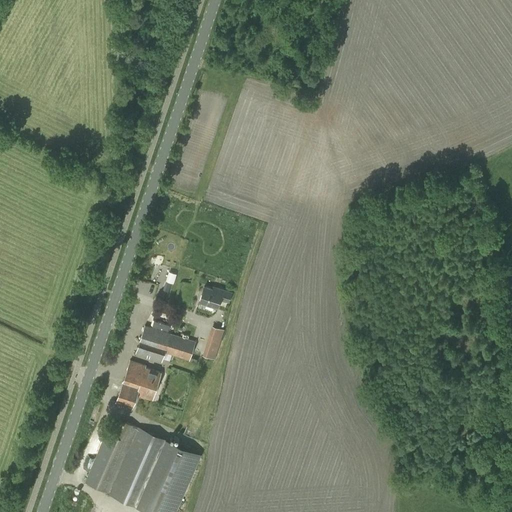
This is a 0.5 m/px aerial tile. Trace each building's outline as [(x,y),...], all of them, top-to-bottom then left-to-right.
[(136,292),(154,297),(158,284),(139,279),(136,292)] [(199,301),(218,307),(221,299),(229,301),(232,292),(218,288),(217,291),(204,286),(199,301)] [(145,324),(136,352),(135,354),(162,362),(163,358),(170,360),(172,354),(174,355),(190,360),(196,341),(145,324)] [(215,359),(225,329),(212,325),(202,354),(215,359)] [(153,399),(161,372),(146,367),(146,365),(130,359),(116,403),(133,408),(138,394),(153,399)] [(109,494),(147,510),(151,511),(175,511),(201,453),(190,448),(176,442),(144,428),(119,418),(112,434),(106,432),(85,481),(108,492),(126,451),(127,452),(109,493),(109,492),(109,494)]
